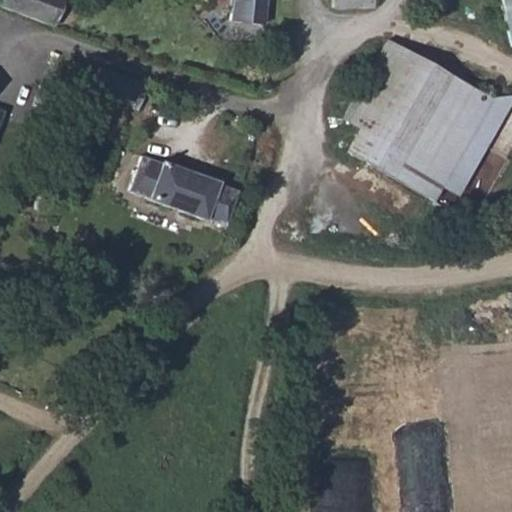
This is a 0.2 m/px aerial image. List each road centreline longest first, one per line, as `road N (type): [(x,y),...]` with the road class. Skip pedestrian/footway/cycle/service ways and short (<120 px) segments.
road 1 (track): [(250,253),(207,287),(0,506)]
road 2 (unclassified): [(396,0),(392,12),(315,57),(250,253)]
road 3 (track): [(250,253),(272,276),(252,511)]
road 4 (track): [(511,272),(400,286),(272,276)]
